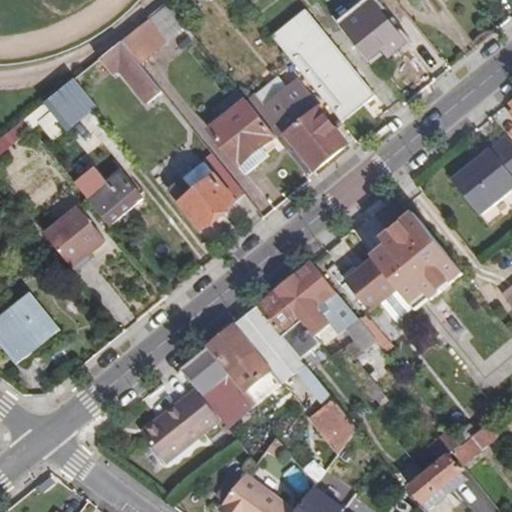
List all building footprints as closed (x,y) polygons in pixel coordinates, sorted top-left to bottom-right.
[(341,28),(369,63),(383,51),(389,58),(406,44),(373,3),(341,28)] [(167,7),(149,21),(165,41),(183,26),(167,7)] [(274,39),(343,123),(375,98),(306,13),(274,39)] [(149,21),(123,43),(140,65),(167,44),(165,41),(149,21)] [(140,65),(123,43),(102,59),(113,74),(121,68),(149,104),(162,93),(140,65)] [(68,132),(98,108),(76,81),(25,122),(32,131),(34,132),(55,116),(68,132)] [(267,107),(276,119),(298,102),(289,90),(267,107)] [(279,142),(309,178),(349,146),(328,121),(333,118),(327,111),(322,113),(307,95),(298,102),(276,119),(267,126),(277,139),(279,142)] [(264,149),(277,139),(267,126),(248,103),(211,132),(246,176),(260,165),(269,156),(264,149)] [(511,114),(511,125),(503,132),(508,138),(511,143),(511,111),(510,112),(511,114)] [(17,145),(32,131),(25,122),(9,135),(17,145)] [(480,215),(511,188),(511,143),(508,138),(453,180),(480,215)] [(201,232),(246,197),(215,158),(171,194),(201,232)] [(77,186),(110,226),(143,200),(123,175),(109,185),(96,170),(77,186)] [(55,246),(73,268),(106,241),(81,210),(47,236),(55,246)] [(376,260),(412,304),(427,292),(432,299),(433,300),(465,275),(416,214),(383,240),(388,246),(374,258),(376,260)] [(398,321),(415,307),(412,304),(376,260),(349,282),(373,310),(382,302),(398,321)] [(360,321),(313,263),(259,307),(302,360),(322,345),(376,413),(390,402),(357,359),(339,335),(347,329),(366,353),(379,343),(371,333),(365,327),(360,321)] [(427,292),(412,304),(415,307),(418,311),(432,299),(427,292)] [(38,350),(61,332),(32,295),(0,320),(0,342),(4,348),(8,345),(18,357),(33,345),(38,350)] [(302,360),(259,307),(182,370),(198,389),(204,395),(223,379),(246,409),(266,391),(266,386),(263,382),(271,375),(281,386),(293,374),(305,363),(302,360)] [(368,316),(360,321),(365,327),(372,321),(368,316)] [(377,327),(371,333),(379,343),(386,339),(377,327)] [(339,335),(357,359),(366,353),(347,329),(339,335)] [(293,374),(320,408),(332,397),(305,363),(293,374)] [(204,395),(198,389),(144,432),(168,463),(222,419),(204,395)] [(348,445),(358,429),(332,397),(320,408),(309,418),(340,454),(348,445)] [(473,423),(455,437),(461,446),(480,432),(473,423)] [(455,452),(464,465),(498,437),(489,425),(480,432),(461,446),(455,452)] [(451,456),(414,486),(426,502),(464,472),(451,456)] [(296,511),(299,508),(249,472),(220,509),(224,511),(296,511)] [(464,472),(426,502),(431,508),(469,477),(464,472)] [(299,508),(296,511),(344,511),(345,510),(315,488),(299,508)] [(408,511),(411,509),(401,501),(392,511),(408,511)]
